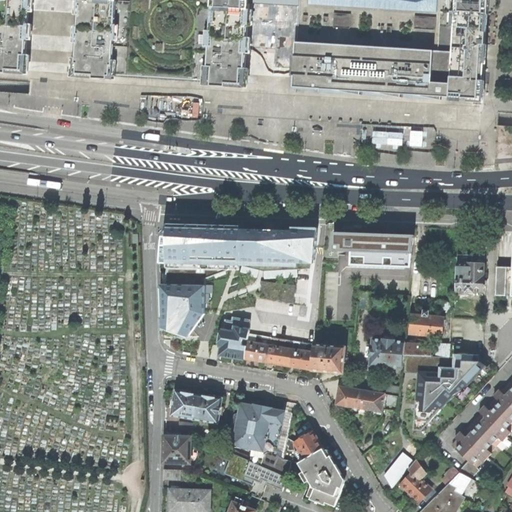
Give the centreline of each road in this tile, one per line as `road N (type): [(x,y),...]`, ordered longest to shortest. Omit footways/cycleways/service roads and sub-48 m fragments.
road 1 (primary): [(305,170),(250,150),(0,117)]
road 2 (trunk): [(305,170),(0,135)]
road 3 (trunk): [(0,155),(302,190)]
road 4 (residential): [(383,511),(302,387),(155,361)]
road 5 (primary): [(302,190),(511,203)]
road 6 (primary): [(511,177),(384,179),(305,170)]
road 7 (residential): [(152,198),(155,361)]
road 8 (primary): [(0,178),(152,198)]
road 9 (primary): [(152,198),(302,190)]
road 10 (residential): [(155,361),(156,511)]
